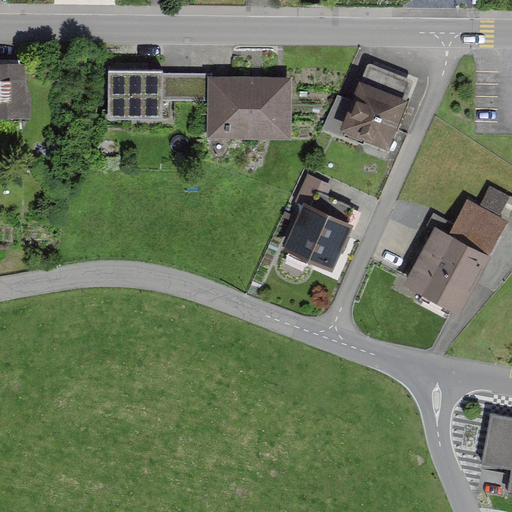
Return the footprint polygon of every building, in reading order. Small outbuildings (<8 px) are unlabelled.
[(0,118),(21,119),(21,60),(0,60),(0,118)] [(167,97),(167,72),(116,71),(116,114),(167,115),(167,97)] [(167,97),(189,97),(190,72),(167,72),(167,97)] [(213,73),(190,72),(189,97),(213,98),(213,73)] [(293,134),(294,74),(213,73),(213,98),(212,133),(293,134)] [(396,150),(416,100),(364,79),(344,129),(396,150)] [(511,190),(490,182),(483,199),(511,210),(511,206),(511,190)] [(338,271),(358,222),(305,200),(285,249),(338,271)] [(463,311),(511,223),(471,202),(453,234),(437,226),(407,282),(463,311)] [(511,416),(490,412),(478,463),(511,469),(511,480),(510,489),(511,489),(511,416)]
